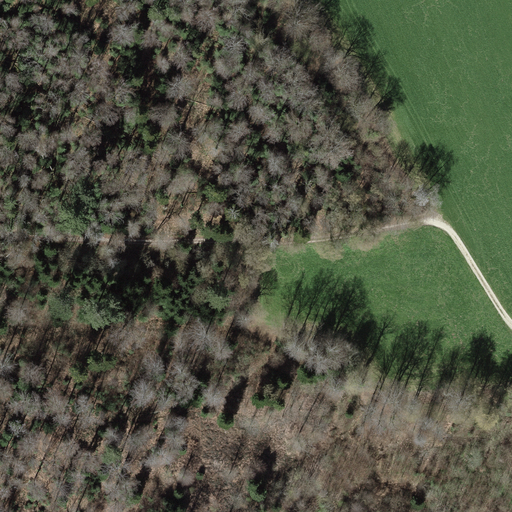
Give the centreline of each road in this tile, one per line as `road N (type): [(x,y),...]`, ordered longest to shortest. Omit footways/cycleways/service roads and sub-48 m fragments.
road 1 (track): [(421,221),(309,239),(219,241),(0,230)]
road 2 (track): [(421,221),(448,227),(511,329)]
